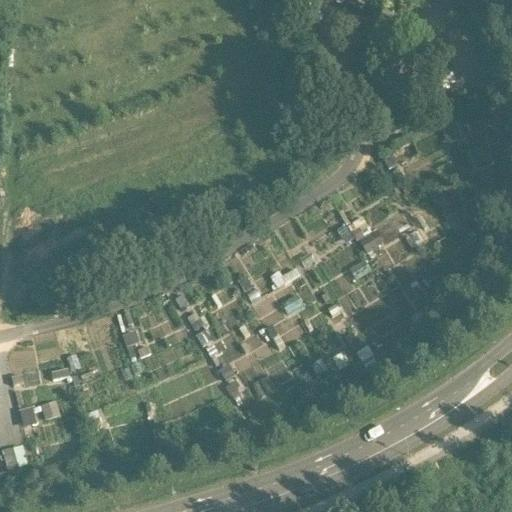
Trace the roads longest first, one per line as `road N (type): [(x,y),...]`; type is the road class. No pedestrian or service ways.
road 1 (track): [(455,0),(376,43),(364,73),(354,173),(311,206),(167,285),(0,337)]
road 2 (tertiary): [(208,511),(367,453),(511,358)]
